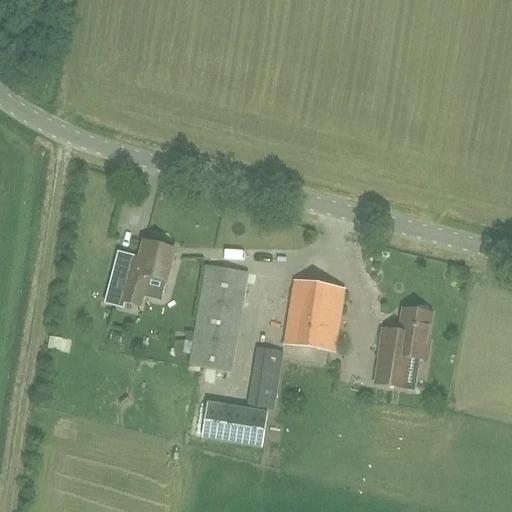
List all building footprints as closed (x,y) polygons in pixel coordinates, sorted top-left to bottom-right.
[(173,251),(164,249),(164,246),(162,242),(152,240),(149,242),(148,245),(144,244),(140,259),(135,257),(125,255),(118,253),(104,304),(112,306),(122,309),(123,305),(138,309),(144,289),(146,279),(164,284),(165,284),(173,251)] [(207,268),(190,367),(230,374),(247,275),(207,268)] [(293,283),(284,346),(334,353),(343,290),(293,283)] [(400,332),(383,330),(379,357),(380,357),(377,384),(404,388),(405,387),(400,386),(403,360),(408,361),(409,357),(427,359),(430,341),(427,340),(431,313),(429,312),(429,309),(427,306),(418,305),(415,307),(415,310),(403,309),(400,332)] [(256,349),(254,362),(246,408),(275,412),(284,353),(256,349)] [(268,413),(246,411),(206,404),(201,441),(262,451),(268,415),(268,413)]
